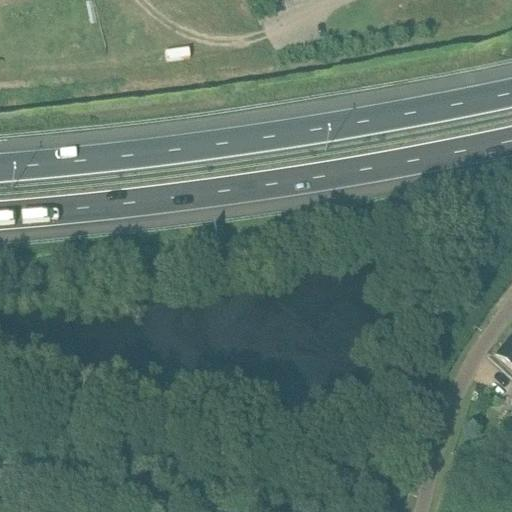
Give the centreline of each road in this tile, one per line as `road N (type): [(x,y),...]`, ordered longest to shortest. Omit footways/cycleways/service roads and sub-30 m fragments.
road 1 (motorway): [(0,215),(299,180),(511,140)]
road 2 (motorway): [(511,92),(295,131),(0,166)]
road 3 (unclassified): [(420,511),(454,394),(511,302)]
